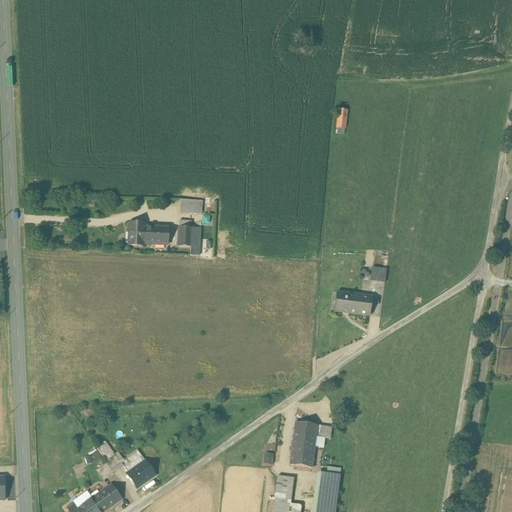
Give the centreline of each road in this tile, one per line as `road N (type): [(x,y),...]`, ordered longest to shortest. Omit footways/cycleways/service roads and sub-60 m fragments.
road 1 (tertiary): [(26,511),(2,0)]
road 2 (residential): [(131,511),(394,326),(484,275)]
road 3 (unclassified): [(484,275),(445,511)]
road 4 (unclassified): [(511,120),(484,275)]
